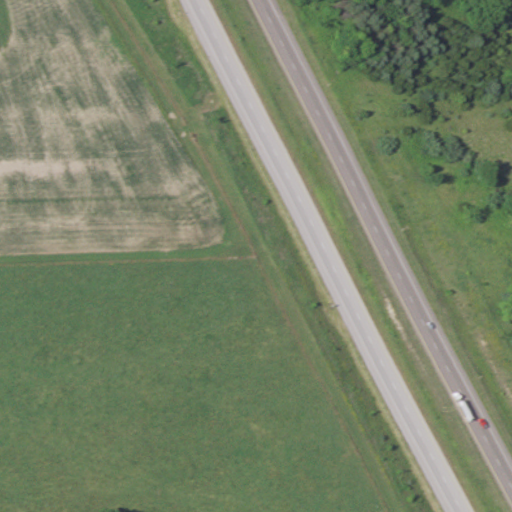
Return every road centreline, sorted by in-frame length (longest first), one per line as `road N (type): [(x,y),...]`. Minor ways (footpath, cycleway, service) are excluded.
road 1 (trunk): [(194,0),(462,511)]
road 2 (trunk): [(511,468),(270,0)]
